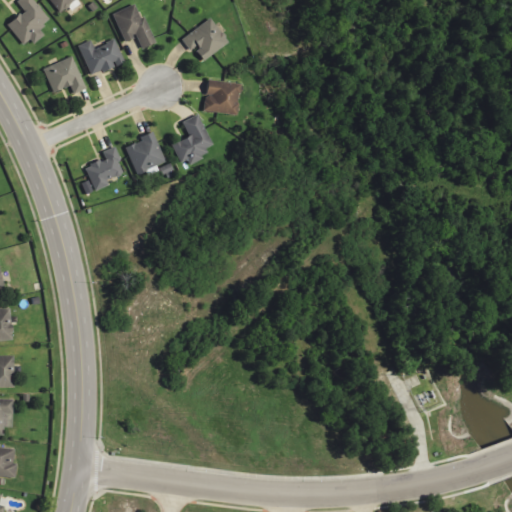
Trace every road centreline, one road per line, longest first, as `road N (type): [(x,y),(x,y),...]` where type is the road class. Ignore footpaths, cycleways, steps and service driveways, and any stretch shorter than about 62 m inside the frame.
road 1 (tertiary): [(66,511),(81,357),(69,270),(43,180),(0,89)]
road 2 (tertiary): [(76,468),(330,497),(483,469)]
road 3 (residential): [(27,145),(161,84)]
